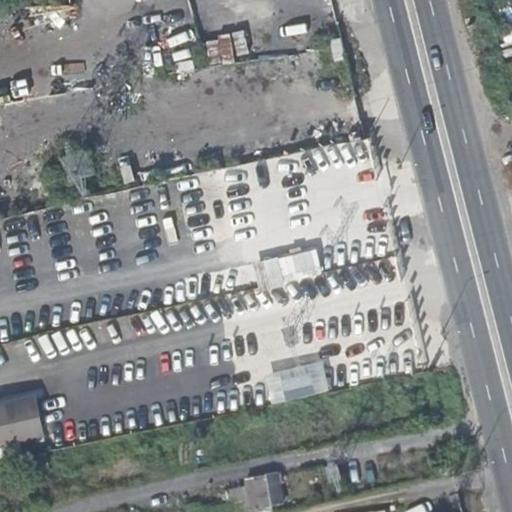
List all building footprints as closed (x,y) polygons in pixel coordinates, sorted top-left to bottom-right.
[(255,260),(258,287),(283,284),(280,258),(255,260)] [(423,360),(418,341),(388,347),(339,357),(297,365),(304,397),(339,390),(360,386),(370,384),(401,378),(426,372),(423,360)] [(0,439),(35,433),(28,397),(0,401),(0,439)] [(284,504),(278,474),(247,480),(249,487),(228,492),(232,511),(253,511),(254,509),(284,504)] [(198,504),(196,490),(165,496),(168,511),(204,511),(202,503),(198,504)]
